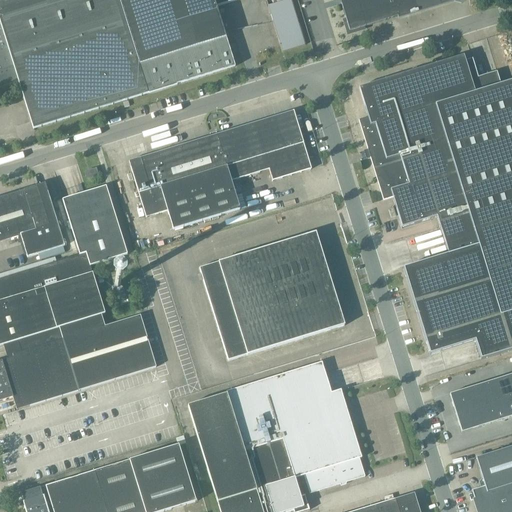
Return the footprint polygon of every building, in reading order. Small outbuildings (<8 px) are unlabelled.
[(0,0),(0,87),(18,82),(24,101),(33,129),(234,67),(225,39),(226,39),(216,7),(237,0),(0,0)] [(291,0),(288,0),(268,6),(282,53),(283,52),(305,45),(291,0)] [(339,0),(349,32),(440,4),(439,0),(339,0)] [(511,82),(501,86),(497,72),(478,78),(472,59),(465,61),(463,56),(359,89),(368,118),(359,121),(383,201),(392,198),(402,228),(437,217),(448,255),(403,269),(430,356),(475,342),(481,361),(511,351),(511,82)] [(209,138),(129,162),(146,218),(167,212),(173,231),(240,210),(231,182),(269,170),(272,181),(311,170),(293,112),(221,134),(209,138)] [(98,176),(96,171),(96,169),(85,172),(87,180),(98,176)] [(0,241),(19,236),(21,243),(22,242),(27,258),(65,247),(45,184),(0,198),(0,241)] [(0,346),(3,345),(9,344),(13,358),(8,360),(0,362),(0,401),(12,398),(16,411),(155,368),(139,316),(104,327),(101,315),(104,314),(90,267),(92,266),(101,263),(127,255),(106,187),(87,193),(86,193),(89,203),(66,210),(63,200),(62,200),(79,255),(0,279),(0,346)] [(218,263),(199,269),(228,361),(247,355),(247,356),(344,326),(330,280),(332,276),(328,273),(326,267),(328,263),(324,261),(316,233),(218,263)] [(111,287),(114,296),(115,299),(125,296),(124,293),(122,287),(122,288),(119,286),(120,286),(120,285),(119,284),(119,283),(118,283),(117,282),(116,283),(115,283),(114,284),(114,285),(114,286),(111,287)] [(346,289),(354,313),(365,310),(357,285),(346,289)] [(177,287),(169,288),(170,295),(178,293),(177,287)] [(170,295),(178,329),(192,325),(184,292),(170,295)] [(321,351),(372,338),(366,319),(362,320),(365,333),(327,343),(326,342),(319,344),(321,351)] [(201,347),(197,334),(182,339),(186,352),(201,347)] [(204,353),(186,358),(189,368),(206,363),(204,353)] [(286,511),(290,511),(301,511),(307,510),(302,495),(298,497),(292,479),(301,476),(307,494),(362,477),(357,459),(359,458),(338,390),(329,393),(319,363),(223,392),(224,394),(185,406),(217,511),(417,511),(412,494),(391,500),(390,495),(381,497),(383,503),(352,511),(286,511)] [(197,379),(201,379),(201,383),(210,382),(210,372),(201,372),(201,375),(197,375),(197,379)] [(462,433),(511,417),(511,375),(450,395),(462,433)] [(22,503),(24,511),(163,511),(195,502),(178,446),(21,494),(23,502),(22,503)] [(478,482),(480,488),(472,490),(478,511),(511,511),(511,446),(476,458),(482,479),(478,482)]
